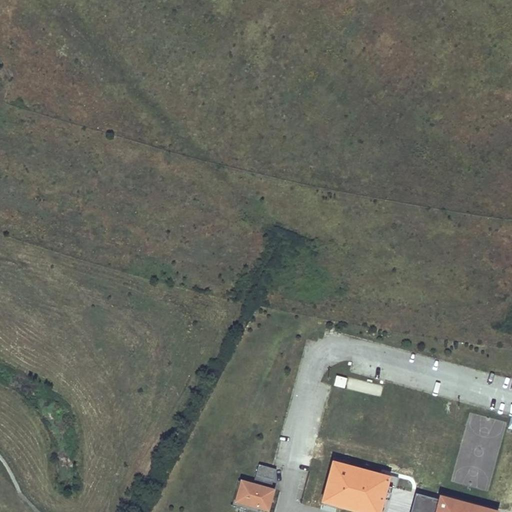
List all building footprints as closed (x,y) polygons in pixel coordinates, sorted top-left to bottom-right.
[(264,478),(273,480),(276,469),(259,465),(256,475),(264,478)] [(273,480),(264,478),(262,487),(271,490),(273,480)] [(268,510),(273,490),(271,490),(262,487),(239,481),(237,489),(240,490),(236,501),(258,507),(268,510)] [(257,511),(258,507),(236,501),(240,490),(237,489),(232,505),(256,511),(257,511)] [(440,500),(415,493),(410,511),(496,511),(440,497),(440,500)]
